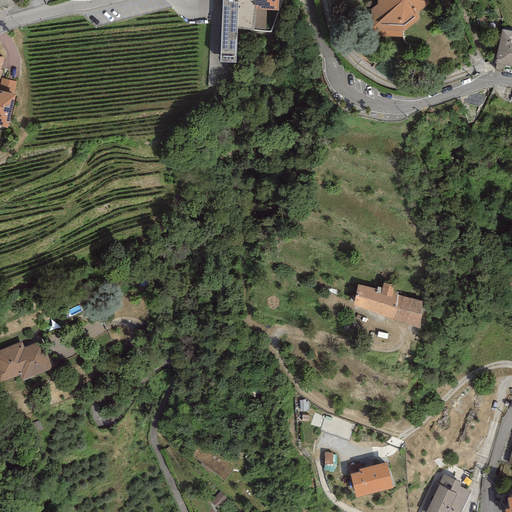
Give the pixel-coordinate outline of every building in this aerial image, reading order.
[(253,0),(222,0),(220,62),(235,63),(237,3),(234,2),(233,0),(237,0),(254,1),(253,0)] [(253,0),(254,1),(253,9),(266,10),(278,10),(278,0),(253,0)] [(404,25),(414,17),(412,13),(427,2),(425,0),(378,0),(378,24),(404,25)] [(265,30),(266,10),(253,9),(252,29),(265,30)] [(312,44),(317,42),(312,27),(306,30),(312,44)] [(511,38),(511,32),(502,31),(496,61),(504,62),(511,64),(511,40),(511,38)] [(495,69),(503,70),(504,62),(496,61),(495,69)] [(2,78),(0,84),(0,91),(14,94),(17,82),(2,78)] [(0,91),(0,126),(7,128),(15,95),(14,94),(0,91)] [(285,282),(286,277),(263,266),(261,270),(285,282)] [(392,291),(394,285),(383,282),(382,288),(378,287),(377,289),(358,285),(354,302),(418,325),(420,301),(396,295),(396,292),(392,291)] [(54,335),(57,333),(53,322),(33,330),(36,337),(43,334),(45,337),(53,334),(54,335)] [(50,366),(40,342),(23,348),(21,342),(0,350),(0,379),(20,372),(22,377),(50,366)] [(95,379),(78,358),(66,368),(83,388),(95,379)] [(348,441),(354,425),(325,414),(319,430),(348,441)] [(30,433),(42,428),(39,421),(27,425),(30,433)] [(224,480),(233,469),(203,447),(194,458),(224,480)] [(357,492),(390,484),(385,463),(361,469),(361,471),(352,473),(357,492)] [(466,489),(472,475),(459,469),(454,479),(459,482),(458,485),(466,489)] [(458,485),(459,482),(444,475),(440,484),(436,482),(422,510),(426,511),(425,511),(457,511),(468,490),(458,485)] [(218,507),(227,499),(219,491),(211,500),(218,507)]
